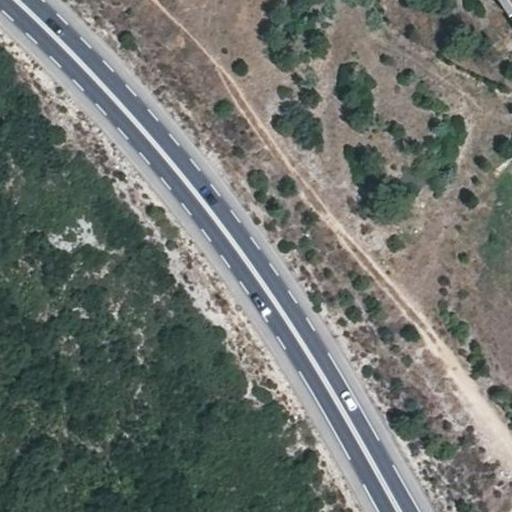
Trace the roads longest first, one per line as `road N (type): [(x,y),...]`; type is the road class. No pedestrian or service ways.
road 1 (primary): [(404,511),(286,309),(230,230),(168,152),(22,0)]
road 2 (track): [(511,437),(160,0)]
